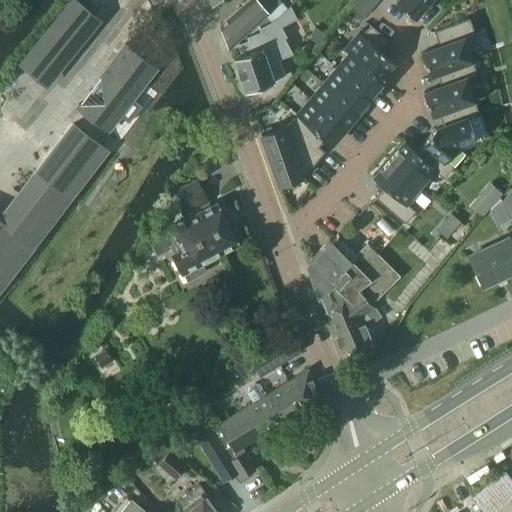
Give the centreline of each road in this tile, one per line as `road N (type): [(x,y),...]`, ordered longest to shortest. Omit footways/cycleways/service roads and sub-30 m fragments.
road 1 (residential): [(281,247),(409,106),(407,40),(380,15)]
road 2 (unclassified): [(281,247),(190,0)]
road 3 (primary): [(511,367),(362,458)]
road 4 (unclassified): [(364,378),(511,309)]
road 5 (unclassified): [(337,399),(281,247)]
road 6 (primary): [(376,500),(511,414)]
